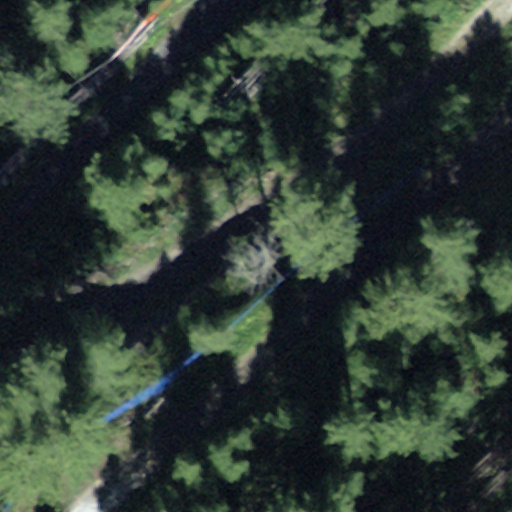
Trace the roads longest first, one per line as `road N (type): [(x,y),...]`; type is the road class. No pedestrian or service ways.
road 1 (track): [(511,12),(0,397)]
road 2 (track): [(153,511),(380,229),(511,111)]
road 3 (track): [(0,231),(226,0)]
